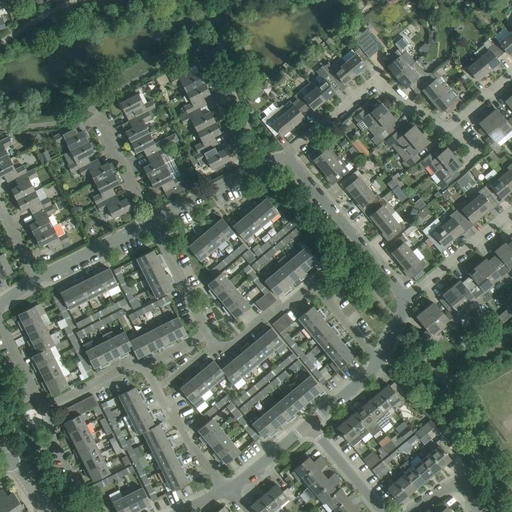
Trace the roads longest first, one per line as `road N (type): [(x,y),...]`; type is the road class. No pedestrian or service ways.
road 1 (residential): [(511,74),(440,135),(379,73),(286,155)]
road 2 (residential): [(378,362),(312,288),(229,351),(212,346)]
road 3 (residential): [(286,155),(405,299)]
road 4 (residential): [(212,346),(151,222)]
road 5 (residential): [(405,299),(511,213)]
road 6 (residential): [(156,391),(143,368),(130,366),(44,409)]
road 7 (residential): [(37,282),(151,222)]
road 8 (residential): [(94,107),(151,222)]
road 9 (residential): [(227,490),(156,391)]
